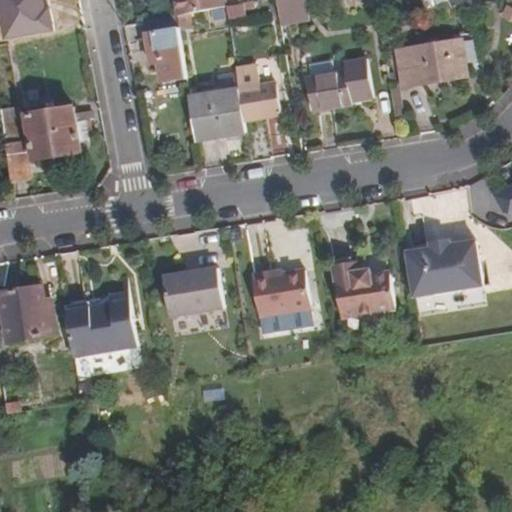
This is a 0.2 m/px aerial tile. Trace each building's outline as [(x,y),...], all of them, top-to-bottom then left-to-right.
[(0,0),(6,36),(52,29),(47,0),(0,0)] [(146,0),(150,21),(179,15),(192,13),(226,7),(224,0),(146,0)] [(279,0),(281,17),(307,12),(304,0),(279,0)] [(192,13),(179,15),(181,27),(194,25),(192,13)] [(179,15),(150,21),(147,22),(153,63),(161,63),(164,81),(189,77),(181,27),(179,15)] [(398,48),(405,83),(466,74),(459,38),(398,48)] [(369,57),(348,60),(349,70),(310,77),(316,111),(356,104),(355,95),(363,94),(363,99),(375,97),(369,57)] [(259,66),(238,70),(241,90),(241,91),(246,119),(284,113),(279,84),(262,87),(259,66)] [(198,139),(248,131),(246,119),(241,91),(241,90),(239,74),(220,77),(222,93),(191,98),(198,139)] [(28,115),(35,160),(83,152),(77,107),(28,115)] [(2,112),(14,184),(30,181),(20,108),(2,112)] [(511,185),(497,196),(506,210),(511,212),(511,185)] [(434,250),(407,255),(414,300),(485,288),(478,243),(452,247),(434,250)] [(358,262),(335,265),(344,319),(398,310),(392,273),(373,276),(372,270),(359,272),(358,262)] [(221,268),(166,276),(172,316),(227,308),(221,268)] [(261,318),(313,309),(307,271),(273,277),(272,274),(255,277),(261,318)] [(3,295),(11,344),(61,335),(56,306),(50,307),(46,287),(3,295)] [(113,301),(69,309),(76,356),(140,345),(132,291),(112,294),(113,301)] [(454,306),(483,304),(482,291),(453,294),(454,306)] [(23,402),(9,404),(11,416),(25,414),(23,402)]
